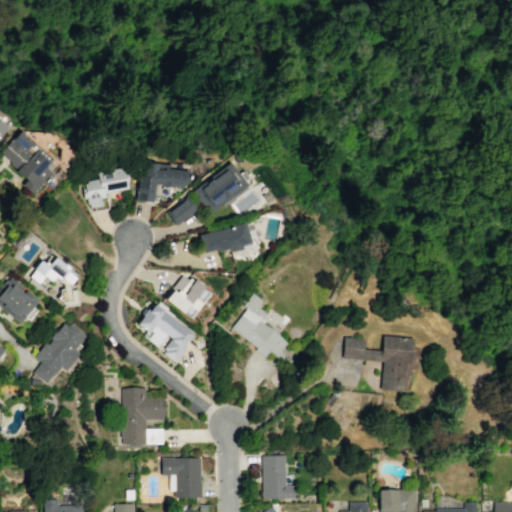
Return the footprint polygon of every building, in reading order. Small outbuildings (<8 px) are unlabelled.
[(0,148),(0,155),(24,179),(20,184),(30,194),(50,174),(41,166),(48,159),(19,130),(0,148)] [(134,200),(150,201),(151,185),(181,187),(183,170),(166,169),(166,165),(137,162),(134,200)] [(247,187),(228,162),(190,190),(209,215),(247,187)] [(124,189),(122,166),(93,170),(94,179),(81,181),(84,207),(100,205),(99,192),(124,189)] [(194,210),(185,197),(164,212),(173,225),(194,210)] [(195,234),(200,254),(227,247),(227,250),(248,245),(243,222),(195,234)] [(180,273),(162,300),(190,318),(208,291),(180,273)] [(37,300),(23,288),(22,288),(8,276),(0,285),(0,308),(16,323),(37,300)] [(229,327),(255,348),(253,350),(262,357),(267,351),(273,356),(284,342),(261,323),(263,320),(261,318),(265,314),(255,306),(260,300),(250,292),(241,304),(245,307),(229,327)] [(172,362),(192,333),(149,303),(134,325),(144,332),(141,336),(155,346),(163,335),(168,339),(159,352),(172,362)] [(83,336),(62,320),(34,358),(39,362),(31,372),(45,383),(59,366),(64,370),(77,353),(73,349),(83,336)] [(380,335),(411,337),(408,364),(403,364),(401,392),(377,390),(380,361),(378,361),(379,350),(380,335)] [(340,357),(342,336),(362,338),(361,348),(360,359),(340,357)] [(360,359),(361,348),(379,350),(378,361),(360,359)] [(159,444),(159,428),(143,428),(144,419),(162,419),(162,397),(143,397),(143,387),(119,387),(118,444),(159,444)] [(259,455),(260,498),(291,498),(291,485),(283,485),(282,455),(259,455)] [(159,457),(198,457),(198,481),(199,481),(199,497),(171,497),(171,490),(172,489),(172,473),(167,474),(167,475),(158,475),(159,457)] [(412,511),(412,489),(376,489),(376,511),(412,511)] [(78,511),(79,504),(56,505),(55,499),(41,499),(40,511),(78,511)] [(347,502),(346,510),(337,510),(337,511),(364,511),(364,502),(347,502)] [(419,511),(433,511),(433,508),(462,508),(462,502),(472,502),(472,511),(419,511)] [(511,502),(511,511),(491,511),(491,502),(511,502)] [(111,511),(111,503),(131,503),(131,511),(111,511)]
